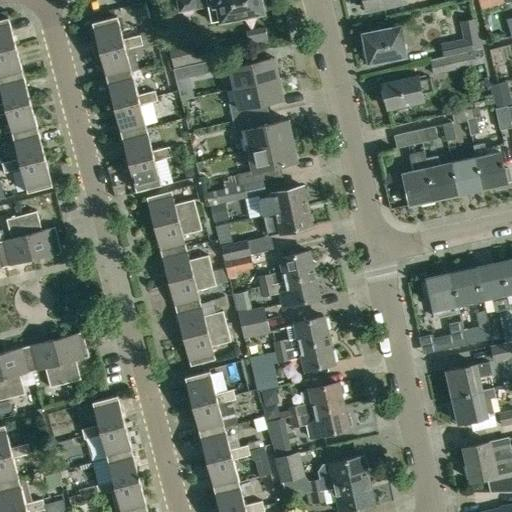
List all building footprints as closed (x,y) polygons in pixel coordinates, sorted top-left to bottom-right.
[(222,20),(229,19),(231,21),(231,22),(241,20),(241,16),(262,12),(262,9),(265,7),(263,0),(177,0),(179,12),(218,4),(222,20)] [(364,0),(367,10),(406,1),(406,0),(364,0)] [(125,45),(123,40),(117,16),(93,23),(100,51),(125,45)] [(0,49),(16,46),(9,17),(0,19),(0,49)] [(444,59),(482,51),(475,21),(461,24),(465,42),(441,48),(444,59)] [(367,46),(365,48),(367,58),(369,59),(370,62),(404,55),(399,28),(365,35),(367,46)] [(132,37),(135,47),(143,45),(141,35),(132,37)] [(125,45),(100,51),(107,79),(132,72),(126,50),(135,47),(132,37),(123,40),(125,45)] [(169,48),(174,69),(207,60),(204,49),(192,52),(190,43),(169,48)] [(0,79),(23,74),(16,46),(0,49),(0,79)] [(482,51),(444,59),(431,62),(433,74),(484,63),(482,51)] [(234,88),(278,78),(274,58),(230,68),(234,88)] [(204,63),(174,69),(173,69),(176,80),(206,74),(204,63)] [(132,72),(107,79),(115,107),(139,100),(138,95),(132,72)] [(31,101),(23,74),(0,79),(0,85),(5,103),(0,104),(0,114),(7,113),(6,108),(31,101)] [(418,76),(383,85),(388,109),(423,101),(422,95),(434,92),(431,78),(419,80),(418,76)] [(283,99),(278,78),(234,88),(239,108),(230,110),(232,121),(263,114),(261,104),(283,99)] [(155,91),(147,93),(149,103),(158,101),(155,91)] [(139,100),(115,107),(122,135),(147,128),(141,105),(149,103),(147,93),(138,95),(139,100)] [(511,104),(508,94),(492,98),(493,100),(494,105),(494,108),(511,104)] [(7,113),(13,136),(38,129),(31,101),(6,108),(7,113)] [(507,106),(495,108),(500,129),(511,127),(507,106)] [(266,125),(263,114),(232,121),(235,133),(243,131),(248,151),(292,141),(288,120),(266,125)] [(476,116),(467,118),(471,135),(480,133),(476,116)] [(452,122),(443,124),(446,140),(456,139),(452,122)] [(424,128),(426,141),(438,138),(435,126),(424,128)] [(153,151),(147,128),(122,135),(129,163),(154,156),(153,151)] [(426,141),(424,128),(394,135),(397,148),(426,141)] [(45,157),(38,129),(13,136),(19,159),(11,161),(13,171),(22,169),(20,164),(45,157)] [(297,161),(292,141),(248,151),(252,171),(236,175),(239,186),(274,178),(272,167),(297,161)] [(473,145),(476,157),(482,188),(506,183),(507,184),(508,184),(499,145),(486,148),(485,143),(473,145)] [(161,149),(164,159),(172,157),(170,146),(161,149)] [(154,156),(129,163),(137,191),(161,185),(155,161),(164,159),(161,149),(153,151),(154,156)] [(411,204),(434,199),(425,158),(423,151),(409,154),(413,171),(402,174),(410,205),(411,205),(411,204)] [(438,155),(425,158),(434,199),(458,193),(451,163),(440,165),(438,155)] [(28,192),(53,186),(45,157),(20,164),(22,169),(28,192)] [(476,157),(451,163),(458,193),(482,188),(476,157)] [(13,171),(11,161),(2,163),(5,173),(13,171)] [(263,216),(307,206),(302,187),(272,193),(273,197),(260,200),(263,216)] [(147,198),(154,227),(198,215),(194,199),(175,204),(171,191),(147,198)] [(228,218),(224,204),(210,207),(214,222),(228,218)] [(263,216),(267,233),(268,236),(311,226),(307,206),(263,216)] [(37,211),(22,215),(33,259),(62,252),(55,227),(42,230),(37,211)] [(0,245),(5,266),(33,259),(22,215),(6,219),(12,238),(0,241),(0,245)] [(161,254),(186,248),(183,235),(202,230),(198,215),(154,227),(161,254)] [(246,241),(221,247),(224,260),(249,254),(246,241)] [(161,254),(169,282),(213,270),(209,255),(189,260),(186,248),(161,254)] [(274,284),(314,275),(309,251),(280,258),(283,272),(272,274),(274,284)] [(250,256),(224,261),(228,279),(234,277),(233,272),(252,268),(250,256)] [(506,294),(511,292),(511,259),(499,263),(506,294)] [(509,305),(506,294),(499,263),(475,268),(482,299),(492,297),(495,311),(498,310),(504,342),(511,340),(511,315),(510,307),(510,308),(509,305)] [(475,268),(451,273),(458,304),(482,299),(475,268)] [(217,286),(213,270),(169,282),(176,310),(201,303),(197,291),(217,286)] [(460,313),(458,304),(451,273),(427,279),(427,278),(426,278),(426,281),(422,282),(425,299),(430,298),(433,311),(435,319),(460,313)] [(259,277),(261,286),(274,284),(272,274),(259,277)] [(274,284),(276,294),(279,293),(283,306),(319,298),(314,275),(274,284)] [(276,294),(274,284),(261,286),(263,297),(276,294)] [(176,310),(183,338),(227,326),(223,311),(204,316),(201,303),(176,310)] [(241,325),(266,319),(263,307),(238,313),(241,325)] [(485,311),(476,313),(480,329),(489,327),(485,311)] [(290,338),(286,339),(288,349),(300,347),(329,340),(323,317),(294,323),(295,326),(287,328),(290,338)] [(266,319),(241,325),(244,339),(269,333),(266,319)] [(451,335),(439,338),(442,350),(467,345),(462,321),(449,324),(451,335)] [(227,326),(183,338),(191,366),(215,360),(212,346),(231,341),(227,326)] [(83,332),(54,339),(66,383),(81,379),(76,360),(89,357),(83,332)] [(54,339),(26,347),(33,371),(45,368),(50,387),(66,383),(54,339)] [(273,342),(275,352),(288,349),(286,339),(273,342)] [(334,364),(329,340),(300,347),(288,349),(290,359),(302,356),(305,370),(334,364)] [(511,340),(504,342),(491,345),(494,362),(506,359),(506,358),(511,356),(511,340)] [(26,347),(0,353),(0,359),(10,398),(25,394),(20,375),(33,371),(26,347)] [(288,349),(275,352),(278,362),(290,359),(288,349)] [(0,400),(10,398),(0,359),(0,400)] [(447,371),(453,397),(482,391),(479,377),(492,375),(489,362),(447,371)] [(185,377),(192,405),(217,399),(216,394),(210,370),(185,377)] [(342,385),(339,385),(338,382),(309,389),(312,403),(299,406),(301,415),(343,406),(341,393),(343,392),(342,385)] [(225,392),(227,402),(236,400),(233,389),(225,392)] [(491,389),(482,391),(453,397),(455,408),(452,409),(450,411),(452,419),(455,421),(458,420),(458,423),(491,415),(488,399),(493,398),(491,389)] [(276,390),(261,393),(264,409),(277,406),(279,405),(276,390)] [(192,405),(200,433),(225,427),(219,404),(227,402),(225,392),(216,394),(217,399),(192,405)] [(100,430),(125,424),(117,395),(93,402),(99,425),(90,427),(93,437),(101,435),(100,430)] [(289,408),(291,418),(301,415),(299,406),(289,408)] [(301,415),(303,425),(308,424),(311,438),(349,429),(348,427),(351,425),(349,419),(346,418),(343,406),(301,415)] [(511,423),(511,411),(500,414),(502,426),(511,423)] [(303,425),(301,415),(291,418),(293,427),(303,425)] [(11,448),(5,424),(0,425),(0,456),(12,453),(11,448)] [(101,435),(107,458),(132,452),(125,424),(100,430),(101,435)] [(93,437),(90,427),(82,430),(84,440),(93,437)] [(230,450),(225,427),(200,433),(207,461),(232,455),(230,450)] [(511,475),(506,450),(511,449),(508,438),(489,443),(489,442),(464,448),(471,481),(487,477),(491,493),(511,492),(511,475)] [(28,443),(19,446),(22,456),(31,453),(28,443)] [(248,445),(239,447),(242,458),(250,455),(248,445)] [(0,456),(0,485),(20,481),(14,458),(22,456),(19,446),(11,448),(12,453),(0,456)] [(232,455),(207,461),(214,489),(239,483),(233,460),(242,458),(239,447),(230,450),(232,455)] [(139,479),(132,452),(107,458),(113,481),(105,483),(107,493),(116,491),(115,486),(139,479)] [(311,493),(323,490),(320,480),(309,482),(304,475),(298,452),(275,458),(285,497),(310,491),(311,493)] [(323,490),(335,488),(368,481),(363,456),(329,463),(332,477),(320,480),(323,490)] [(116,491),(121,511),(128,511),(147,507),(139,479),(115,486),(116,491)] [(26,504),(20,481),(0,485),(0,506),(1,511),(14,511),(27,509),(26,504)] [(370,489),(368,481),(335,488),(339,511),(342,511),(373,505),(373,502),(375,500),(373,494),(371,492),(370,489)] [(99,495),(107,493),(105,483),(96,485),(99,495)] [(239,483),(214,489),(220,511),(240,511),(246,511),(245,505),(239,483)] [(323,490),(311,493),(313,503),(325,500),(323,490)] [(43,499),(34,501),(37,511),(45,509),(43,499)] [(34,511),(37,511),(34,501),(26,504),(27,509),(14,511),(34,511)] [(254,503),(255,511),(261,511),(265,511),(262,501),(254,503)] [(246,511),(240,511),(255,511),(254,503),(245,505),(246,511)]
